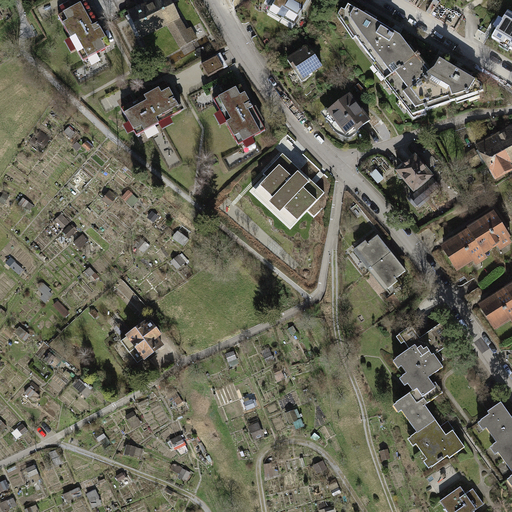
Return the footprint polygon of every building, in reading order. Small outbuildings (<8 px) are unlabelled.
[(192,43),(170,0),(154,0),(128,14),(140,37),(166,23),(180,50),(192,43)] [(314,0),(278,0),(268,17),(280,24),(281,22),(297,30),(314,0)] [(109,46),(85,2),(58,16),(83,61),(109,46)] [(388,76),(415,56),(402,40),(350,9),(347,14),(343,12),(340,18),(360,44),(375,63),(377,62),(388,76)] [(511,15),(510,15),(504,25),(505,26),(502,32),(501,31),(494,42),(503,47),(502,49),(511,55),(511,54),(511,15)] [(309,53),(307,49),(288,62),(303,84),(324,70),(312,52),(309,53)] [(223,68),(217,56),(201,65),(208,76),(223,68)] [(457,106),(456,104),(452,94),(429,80),(435,76),(420,57),(418,60),(415,56),(388,76),(386,78),(390,83),(387,85),(414,120),(452,106),(453,107),(457,106)] [(437,74),(435,76),(429,80),(452,94),(456,104),(483,91),(483,87),(443,64),(437,74)] [(166,84),(121,109),(136,136),(181,111),(166,84)] [(240,85),(213,101),(238,145),(265,130),(240,85)] [(370,120),(350,94),(327,112),(347,139),(370,120)] [(511,128),(497,137),(506,152),(511,163),(511,128)] [(477,148),(486,164),(506,152),(497,137),(477,148)] [(475,149),(465,154),(473,169),(483,164),(475,149)] [(511,163),(506,152),(486,164),(495,180),(511,170),(511,163)] [(326,196),(283,157),(265,178),(265,179),(269,182),(261,191),(255,198),(293,234),(299,226),(300,227),(319,206),(318,204),(326,196)] [(435,179),(417,157),(397,175),(416,197),(435,179)] [(511,238),(495,213),(441,249),(459,275),(475,264),(478,268),(488,261),(487,259),(500,251),(503,256),(511,249),(511,238)] [(62,215),(55,226),(65,231),(71,220),(62,215)] [(75,226),(65,229),(69,242),(79,239),(75,226)] [(80,250),(90,241),(84,234),(74,243),(80,250)] [(391,252),(377,235),(356,252),(370,269),(391,252)] [(406,271),(391,252),(370,269),(385,288),(406,271)] [(511,280),(478,302),(496,330),(511,320),(511,322),(511,280)] [(401,364),(406,371),(419,362),(428,376),(443,365),(440,362),(444,360),(438,352),(455,340),(442,322),(420,337),(413,326),(400,334),(396,336),(401,344),(404,341),(409,347),(395,356),(396,357),(393,359),(398,367),(401,364)] [(145,323),(122,341),(138,363),(161,345),(155,337),(159,334),(151,324),(148,326),(145,323)] [(271,353),(263,357),(267,365),(275,361),(271,353)] [(419,362),(406,371),(403,374),(403,375),(400,377),(404,383),(408,381),(413,389),(410,391),(395,401),(396,402),(393,404),(398,411),(401,409),(417,431),(435,418),(426,405),(428,403),(443,393),(436,381),(433,383),(428,376),(419,362)] [(244,404),(247,412),(256,409),(253,400),(244,404)] [(499,451),(511,469),(511,416),(501,401),(488,410),(490,413),(481,419),(482,420),(479,422),(483,428),(486,426),(497,441),(493,443),(494,444),(491,446),(496,453),(499,451)] [(293,413),(286,416),(290,427),(297,423),(293,413)] [(435,418),(417,431),(411,435),(411,436),(408,438),(413,445),(416,443),(427,458),(424,461),(429,467),(432,464),(433,466),(448,455),(450,458),(466,447),(453,428),(448,421),(441,426),(435,418)] [(249,426),(253,442),(264,439),(260,424),(249,426)] [(24,425),(13,434),(18,440),(29,432),(24,425)] [(178,455),(187,452),(184,437),(174,439),(178,455)] [(137,449),(127,446),(125,457),(135,459),(137,449)] [(322,460),(318,463),(322,471),(327,469),(322,460)] [(317,464),(312,466),(317,474),(321,471),(317,464)] [(175,472),(183,478),(187,472),(179,466),(175,472)] [(6,481),(1,484),(5,492),(10,490),(6,481)] [(466,493),(460,486),(439,501),(447,511),(471,511),(474,510),(477,509),(484,504),(473,488),(466,493)] [(331,490),(333,496),(341,492),(338,487),(331,490)] [(14,499),(0,505),(0,506),(2,511),(8,511),(18,508),(14,499)]
